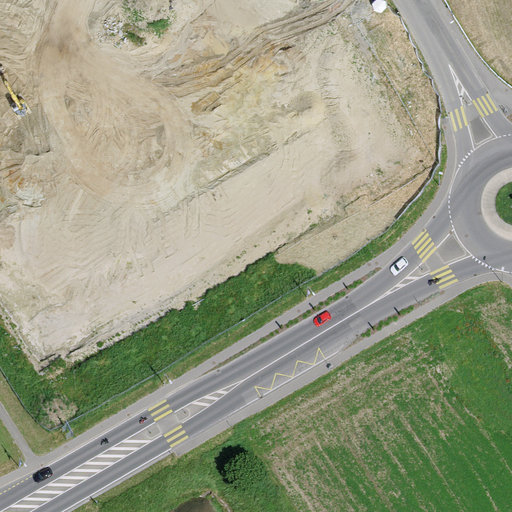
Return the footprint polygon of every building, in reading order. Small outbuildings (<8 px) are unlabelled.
[(167,49),(135,0),(5,0),(75,107),(167,49)] [(238,0),(186,0),(201,24),(238,0)] [(273,232),(403,154),(345,56),(214,134),(273,232)] [(0,153),(38,130),(0,70),(0,153)] [(0,277),(47,358),(178,283),(122,184),(0,253),(0,277)]
